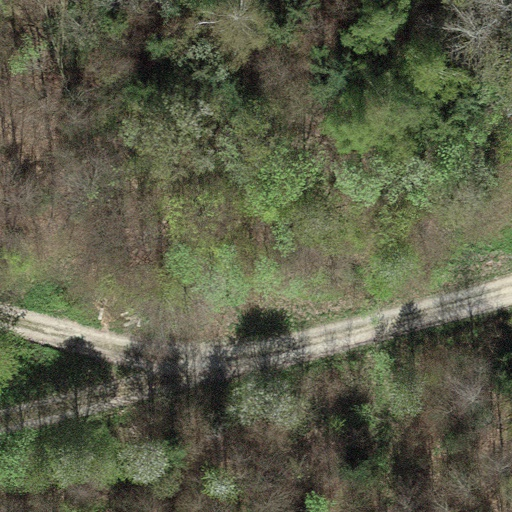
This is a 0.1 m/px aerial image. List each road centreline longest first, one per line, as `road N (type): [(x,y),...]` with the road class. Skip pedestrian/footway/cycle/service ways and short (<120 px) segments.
road 1 (track): [(0,433),(511,281)]
road 2 (track): [(261,352),(129,345),(0,306)]
